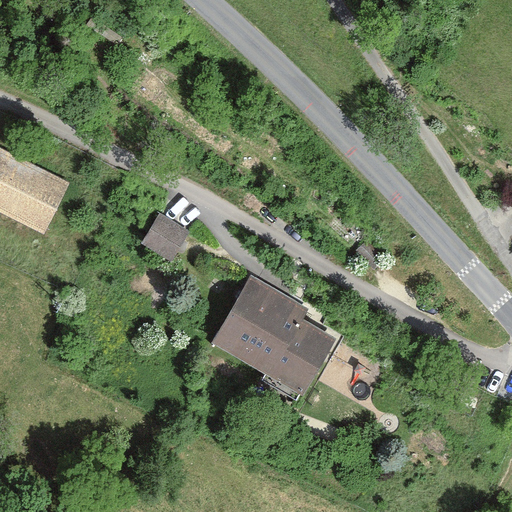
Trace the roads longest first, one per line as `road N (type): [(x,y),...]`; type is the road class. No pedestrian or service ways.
road 1 (unclassified): [(511,361),(489,359),(0,100)]
road 2 (secondary): [(511,312),(319,108),(202,0)]
road 3 (unclassified): [(511,264),(334,0)]
